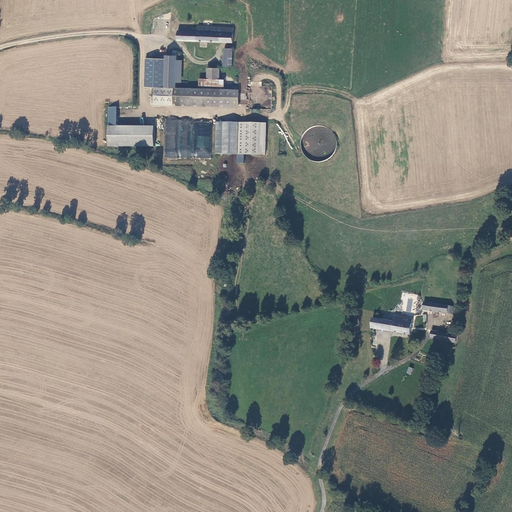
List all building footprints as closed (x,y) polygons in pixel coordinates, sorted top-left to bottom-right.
[(235,29),(235,27),(198,25),(197,30),(178,29),(178,39),(234,42),(234,41),(235,29)] [(233,66),(233,48),(225,47),(224,65),(233,66)] [(165,52),(163,85),(176,86),(178,52),(178,49),(173,48),(173,52),(165,52)] [(207,66),(207,78),(219,78),(219,67),(207,66)] [(204,89),(224,89),(224,78),(219,78),(207,78),(205,78),(204,89)] [(154,102),(172,102),(173,88),(154,87),(154,102)] [(172,102),(239,104),(239,90),(224,89),(204,89),(173,88),(172,102)] [(116,106),(107,106),(107,146),(153,147),(153,126),(116,125),(116,106)] [(178,157),(211,158),(212,120),(166,119),(165,157),(178,157)] [(216,122),(215,153),(264,155),(265,124),(216,122)] [(334,126),(302,128),(304,152),(305,152),(306,161),(317,160),(317,165),(322,164),(321,160),(336,159),(334,126)] [(450,314),(452,305),(423,301),(422,308),(426,309),(426,310),(450,314)] [(409,335),(412,318),(393,315),(392,322),(390,332),(409,335)] [(370,328),(390,332),(392,322),(372,318),(370,328)] [(451,343),(452,334),(430,330),(429,339),(451,343)]
